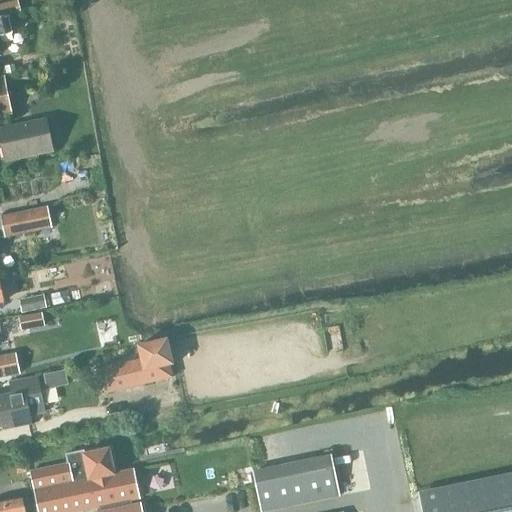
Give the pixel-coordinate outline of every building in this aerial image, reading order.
[(18,1),(0,5),(0,17),(0,18),(10,15),(21,13),(18,1)] [(10,15),(0,18),(0,17),(0,36),(11,34),(7,17),(10,17),(10,15)] [(0,78),(0,118),(11,117),(4,78),(0,78)] [(52,152),(45,120),(0,129),(0,139),(5,161),(52,152)] [(51,228),(47,208),(0,217),(0,218),(4,238),(51,228)] [(18,300),(21,313),(47,308),(44,295),(18,300)] [(42,317),(18,322),(21,334),(44,329),(42,317)] [(105,393),(168,379),(172,378),(169,366),(173,365),(167,339),(137,346),(140,360),(99,370),(105,393)] [(60,360),(62,370),(77,366),(76,364),(100,358),(98,348),(74,354),(74,356),(60,360)] [(2,364),(5,377),(34,370),(33,364),(38,363),(36,356),(2,364)] [(44,414),(39,391),(37,379),(9,384),(11,395),(0,397),(0,426),(15,423),(16,427),(30,424),(28,417),(44,414)] [(139,499),(133,471),(114,475),(109,450),(84,455),(65,458),(66,465),(29,472),(37,511),(78,511),(139,499)] [(252,473),(260,511),(263,511),(339,497),(331,457),(252,473)] [(511,511),(511,472),(418,491),(422,511),(511,511)] [(26,511),(31,511),(29,498),(22,499),(21,497),(0,501),(0,511),(26,511)]
